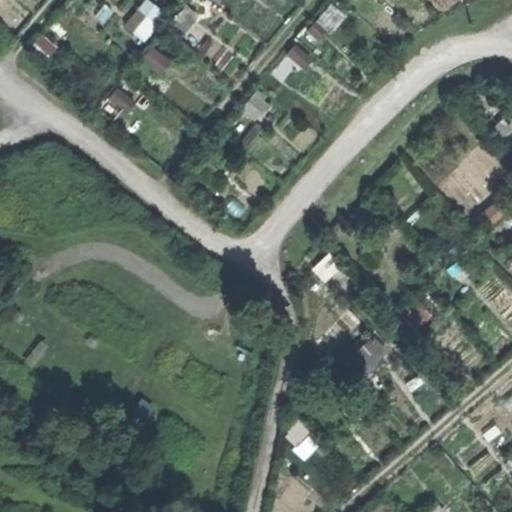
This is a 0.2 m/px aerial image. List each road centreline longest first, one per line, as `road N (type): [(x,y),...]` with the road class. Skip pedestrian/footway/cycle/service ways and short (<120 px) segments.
road 1 (track): [(511,49),(467,47),(421,71),(270,230),(262,260)]
road 2 (track): [(262,260),(227,253),(0,76)]
road 3 (track): [(255,511),(294,334),(262,260)]
road 4 (track): [(155,197),(318,0)]
road 5 (track): [(341,511),(511,360)]
